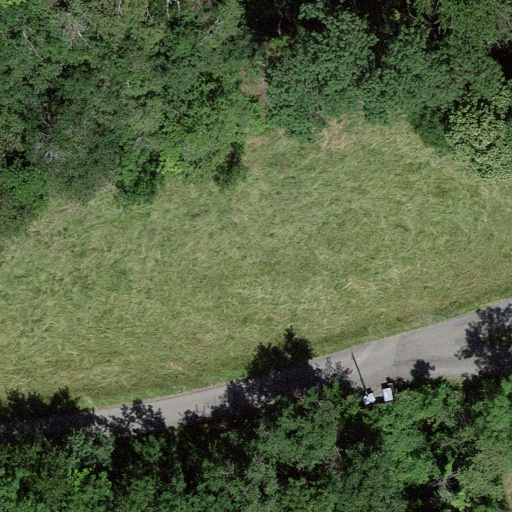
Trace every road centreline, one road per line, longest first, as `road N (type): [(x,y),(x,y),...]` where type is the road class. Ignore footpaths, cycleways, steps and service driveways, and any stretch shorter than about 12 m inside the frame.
road 1 (residential): [(384,357),(283,392),(0,440)]
road 2 (residential): [(511,314),(384,357)]
road 3 (residential): [(384,357),(511,364)]
